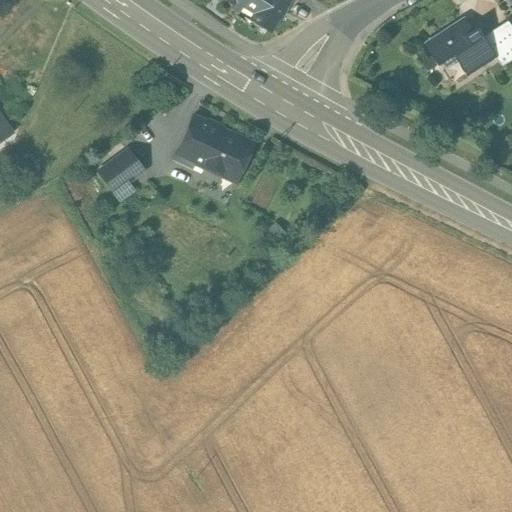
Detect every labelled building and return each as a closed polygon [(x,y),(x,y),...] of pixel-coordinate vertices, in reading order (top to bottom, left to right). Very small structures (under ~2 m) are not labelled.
[(221,0),(239,12),(244,5),(246,0),(221,0)] [(246,0),(244,5),(257,13),(252,20),(270,32),(290,0),(246,0)] [(473,32),(465,20),(425,46),(441,71),(457,61),(467,76),(495,57),(483,38),(484,37),(478,29),(473,32)] [(484,37),(483,38),(495,57),(501,67),(511,60),(511,28),(508,22),(484,37)] [(0,142),(12,135),(0,116),(0,142)] [(254,144),(194,117),(175,160),(193,168),(195,163),(236,183),(254,144)] [(129,151),(99,173),(114,192),(143,171),(129,151)]
